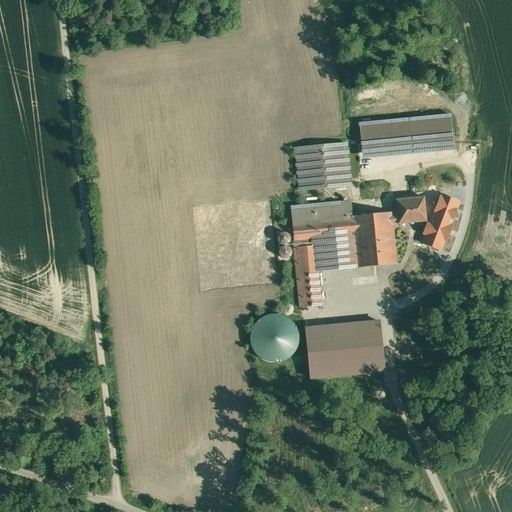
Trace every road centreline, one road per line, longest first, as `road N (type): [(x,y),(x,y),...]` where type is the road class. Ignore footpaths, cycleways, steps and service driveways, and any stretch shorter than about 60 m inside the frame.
road 1 (unclassified): [(121,507),(67,0)]
road 2 (unclassified): [(0,465),(121,507)]
